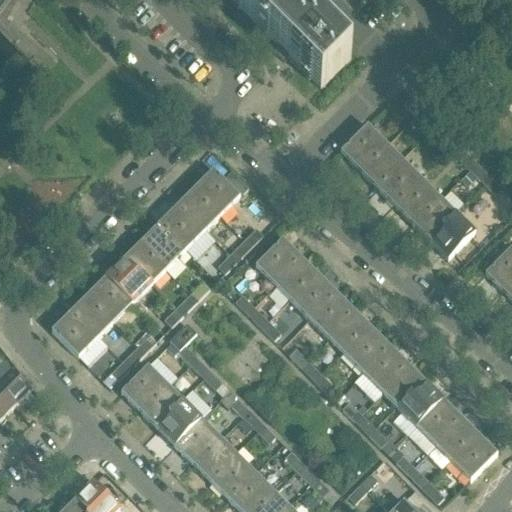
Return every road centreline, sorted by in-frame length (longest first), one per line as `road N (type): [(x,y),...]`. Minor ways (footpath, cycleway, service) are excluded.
road 1 (residential): [(95,435),(4,327),(209,124)]
road 2 (residential): [(511,369),(284,189)]
road 3 (residential): [(209,124),(104,20),(103,0)]
road 4 (residential): [(284,189),(394,69)]
road 5 (residential): [(209,124),(226,96),(227,70),(157,0)]
